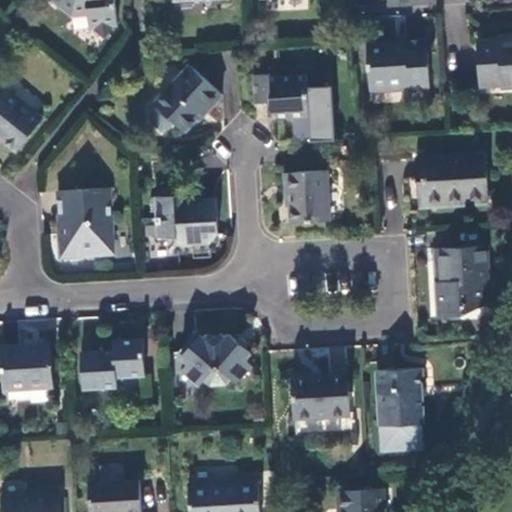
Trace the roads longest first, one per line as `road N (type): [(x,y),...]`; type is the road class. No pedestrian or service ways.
road 1 (residential): [(251,264),(392,255),(393,321),(289,325),(252,284)]
road 2 (residential): [(26,300),(252,284)]
road 3 (residential): [(251,264),(242,143)]
